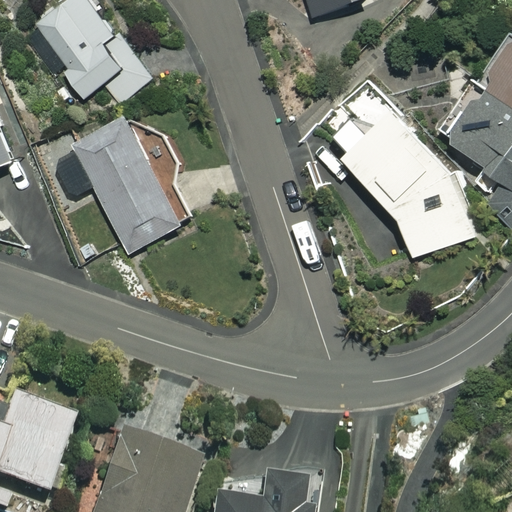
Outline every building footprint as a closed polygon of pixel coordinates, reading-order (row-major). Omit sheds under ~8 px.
[(158,81),(98,0),(83,0),(44,29),(75,72),(71,75),(90,102),(111,87),(124,106),(158,81)] [(313,0),(320,24),(403,0),(313,0)] [(511,59),(491,89),(486,85),(447,140),(510,185),(493,209),(511,222),(511,59)] [(0,167),(22,160),(0,101),(0,167)] [(411,121),(355,168),(411,231),(422,265),(486,244),(466,182),(411,121)] [(194,231),(139,124),(61,164),(79,200),(101,189),(137,260),(194,231)] [(88,428),(26,405),(20,421),(0,412),(0,478),(65,503),(74,478),(70,476),(88,428)] [(194,511),(211,470),(133,438),(102,511),(194,511)] [(224,503),(222,511),(326,511),(330,493),(276,485),(271,511),(224,503)]
